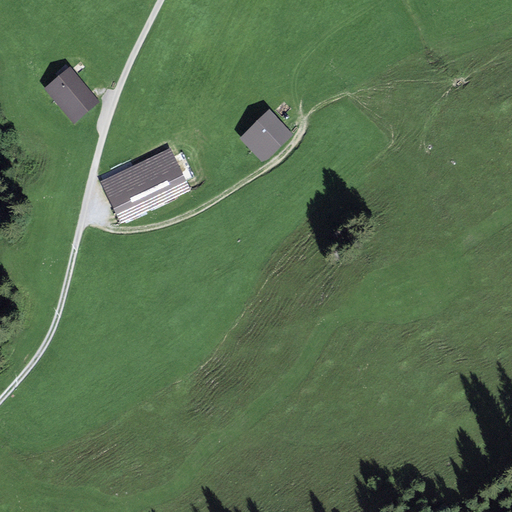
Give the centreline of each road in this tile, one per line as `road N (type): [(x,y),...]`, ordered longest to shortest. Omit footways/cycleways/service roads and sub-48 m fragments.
road 1 (track): [(303,130),(282,156),(181,219),(136,230),(81,220)]
road 2 (track): [(81,220),(48,339),(0,400)]
